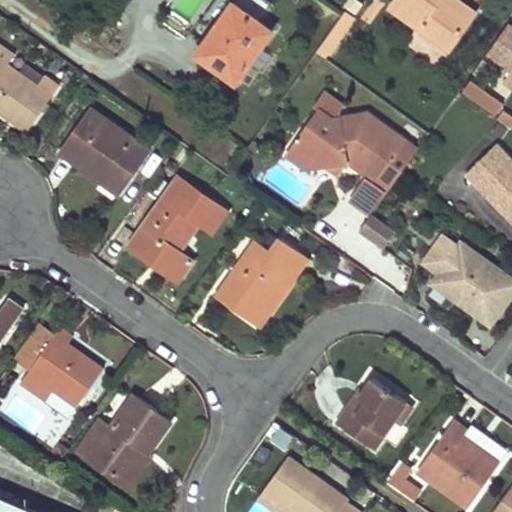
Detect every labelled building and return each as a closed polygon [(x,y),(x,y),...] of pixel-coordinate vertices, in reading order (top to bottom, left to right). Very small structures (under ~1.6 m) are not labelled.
[(105,0),(77,0),(96,13),(105,0)] [(266,0),(237,0),(202,50),(216,61),(213,65),(238,82),(274,31),(261,21),(274,5),(266,0)] [(209,0),(202,19),(215,24),(223,0),(209,0)] [(364,4),(359,0),(351,0),(347,6),(357,14),(364,4)] [(397,0),(393,6),(451,48),(473,19),(445,0),(397,0)] [(461,0),(445,0),(473,19),(478,12),(461,0)] [(347,13),(318,54),(326,60),(356,18),(348,12),(347,13)] [(511,27),(508,25),(489,52),(511,67),(511,27)] [(0,111),(28,131),(52,95),(39,86),(46,76),(26,62),(19,73),(8,64),(15,54),(0,43),(0,111)] [(216,61),(202,50),(198,54),(213,65),(216,61)] [(46,76),(39,86),(52,95),(59,85),(46,76)] [(490,93),(472,80),(464,90),(482,103),(490,93)] [(493,95),(490,93),(482,103),(497,113),(504,103),(493,95)] [(319,108),(293,143),(323,164),(349,161),(351,162),(369,174),(390,189),(418,149),(369,114),(332,117),(319,108)] [(93,110),(64,152),(104,181),(108,174),(124,186),(150,150),(93,110)] [(323,164),(293,143),(286,153),(305,166),(323,164)] [(511,158),(497,143),(476,163),(487,175),(478,184),(497,203),(501,199),(508,207),(504,211),(511,219),(511,158)] [(349,161),(323,164),(325,166),(339,175),(349,161)] [(487,175),(476,163),(467,172),(478,184),(487,175)] [(108,174),(104,181),(120,192),(124,186),(108,174)] [(372,213),(390,189),(369,174),(352,198),(372,213)] [(181,178),(179,177),(131,245),(155,262),(161,254),(172,263),(180,251),(201,222),(214,231),(216,229),(229,211),(214,201),(204,214),(185,199),(194,187),(181,178)] [(194,187),(185,199),(204,214),(214,201),(194,187)] [(501,199),(497,203),(504,211),(508,207),(501,199)] [(372,213),(359,230),(384,248),(397,231),(372,213)] [(258,240),(218,297),(253,321),(293,266),(301,271),(310,258),(282,237),(273,250),(258,240)] [(442,268),(432,281),(436,284),(452,295),(455,292),(461,296),(459,300),(491,323),(511,293),(511,275),(462,240),(442,268)] [(161,254),(155,262),(179,280),(194,261),(180,251),(172,263),(161,254)] [(301,271),(293,266),(253,321),(261,327),(301,271)] [(455,292),(452,295),(459,300),(461,296),(455,292)] [(0,343),(24,309),(9,299),(0,311),(0,343)] [(46,348),(55,335),(41,325),(17,359),(32,369),(46,348)] [(32,369),(23,381),(46,398),(54,389),(77,405),(104,367),(91,358),(88,361),(67,346),(75,336),(62,326),(55,335),(46,348),(32,369)] [(359,393),(338,422),(375,448),(396,419),(408,401),(374,378),(362,395),(359,393)] [(95,453),(91,458),(122,482),(146,448),(147,449),(149,451),(171,420),(135,396),(113,427),(95,453)] [(414,406),(408,401),(396,419),(402,423),(414,406)] [(95,453),(113,427),(102,419),(79,450),(91,458),(95,453)] [(458,423),(455,421),(419,470),(469,506),(500,463),(480,449),(478,452),(465,442),(461,439),(467,430),(458,423)] [(149,451),(147,449),(122,482),(129,487),(153,454),(149,451)] [(289,456),(265,491),(295,511),(294,511),(340,511),(350,499),(289,456)] [(43,511),(28,506),(31,499),(0,486),(0,511),(43,511)] [(511,511),(511,486),(492,511),(511,511)] [(294,511),(295,511),(265,491),(260,497),(281,511),(294,511)]
